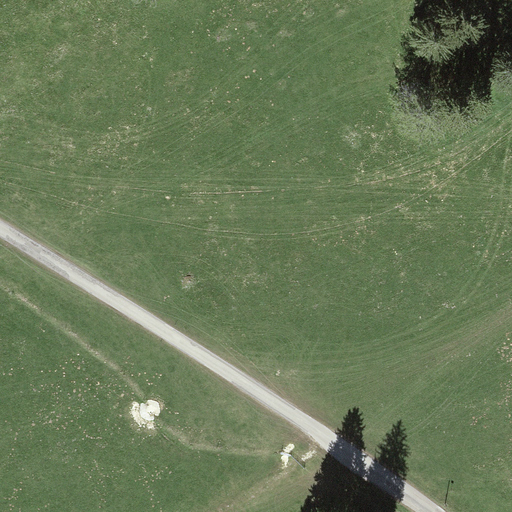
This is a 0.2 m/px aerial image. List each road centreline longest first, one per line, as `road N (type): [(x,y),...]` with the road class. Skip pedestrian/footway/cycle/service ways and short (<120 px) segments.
road 1 (unclassified): [(0,229),(355,459),(421,511)]
road 2 (track): [(209,511),(355,459)]
